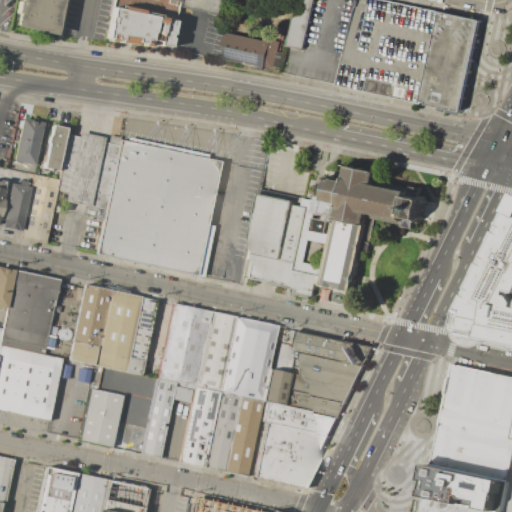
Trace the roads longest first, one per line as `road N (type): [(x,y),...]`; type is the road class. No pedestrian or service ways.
road 1 (residential): [(428,343),(0,250)]
road 2 (residential): [(319,509),(0,441)]
road 3 (tertiary): [(499,143),(218,84)]
road 4 (tertiary): [(310,128),(511,171)]
road 5 (tertiary): [(218,84),(34,56)]
road 6 (tertiary): [(78,88),(249,116)]
